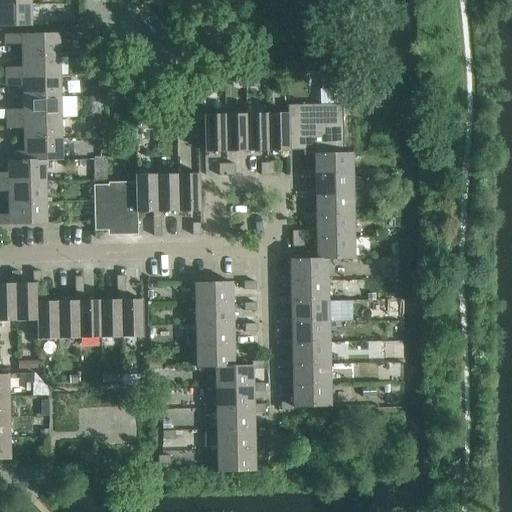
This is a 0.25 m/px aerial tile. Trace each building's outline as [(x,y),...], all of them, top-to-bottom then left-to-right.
[(30,4),(0,4),(0,26),(31,26),(30,4)] [(22,44),(22,55),(59,55),(59,33),(5,34),(5,44),(22,44)] [(5,67),(5,77),(60,76),(59,55),(22,55),(22,67),(5,67)] [(22,86),(23,97),(60,97),(60,76),(5,77),(6,86),(22,86)] [(6,110),(6,119),(61,118),(60,97),(23,97),(23,109),(6,110)] [(100,97),(91,98),(92,117),(100,117),(100,97)] [(312,154),(315,154),(343,153),(343,141),(331,141),(331,104),(288,105),(288,113),(289,150),(312,150),(312,154)] [(247,151),(268,151),(267,113),(246,114),(247,151)] [(268,151),(289,150),(288,113),(267,113),(268,151)] [(205,152),(226,152),(225,114),(204,115),(205,152)] [(226,152),(247,151),(246,114),(225,114),(226,152)] [(23,128),(24,139),(61,138),(61,118),(6,119),(7,128),(23,128)] [(7,151),(7,161),(45,160),(45,161),(61,160),(61,138),(24,139),(24,151),(7,151)] [(303,180),(315,179),(315,176),(352,175),(352,154),(343,153),(315,154),(315,171),(303,172),(303,180)] [(0,172),(0,182),(45,181),(45,161),(45,160),(7,161),(7,172),(0,172)] [(276,163),(268,163),(269,175),(277,175),(276,163)] [(234,164),(226,164),(226,176),(235,176),(234,164)] [(157,212),(161,212),(178,211),(178,174),(157,175),(157,212)] [(178,174),(178,211),(200,211),(199,174),(178,174)] [(136,212),(137,212),(153,212),(157,212),(157,175),(135,175),(135,184),(136,184),(136,212)] [(304,201),(316,201),(315,197),(353,196),(352,175),(315,176),(315,179),(315,193),(303,193),(304,201)] [(0,191),(8,191),(8,203),(46,202),(45,181),(0,182),(0,191)] [(137,234),(137,212),(136,212),(136,184),(135,184),(93,185),(94,231),(117,230),(117,235),(137,234)] [(304,222),(316,221),(316,218),(353,217),(353,196),(315,197),(316,201),(316,213),(304,214),(304,222)] [(46,202),(8,203),(9,214),(0,214),(0,224),(46,224),(46,202)] [(153,212),(153,224),(161,224),(161,212),(157,212),(153,212)] [(316,221),(316,239),(354,238),(353,217),(316,218),(316,221)] [(161,224),(153,224),(153,236),(161,236),(161,224)] [(192,224),(192,236),(200,235),(200,224),(192,224)] [(305,238),(293,238),(293,248),(305,247),(305,238)] [(316,239),(317,259),(317,260),(327,260),(354,260),(354,238),(316,239)] [(278,285),(290,285),(290,281),(327,281),(327,260),(317,260),(317,259),(290,260),(290,277),(278,277),(278,285)] [(16,321),(36,320),(37,320),(37,302),(37,283),(33,283),(20,283),(19,271),(12,272),(12,284),(15,283),(16,321)] [(33,283),(37,283),(41,283),(41,271),(33,271),(33,283)] [(75,277),(75,289),(83,288),(83,276),(75,277)] [(117,288),(125,288),(125,276),(117,276),(117,288)] [(279,306),(291,306),(291,302),(328,302),(327,281),(290,281),(290,285),(290,298),(279,298),(279,306)] [(194,283),(195,305),(232,304),(232,282),(194,283)] [(244,282),(244,290),(256,290),(256,282),(244,282)] [(0,321),(16,321),(15,283),(12,284),(0,283),(0,321)] [(75,289),(75,301),(79,301),(79,338),(100,337),(100,300),(83,300),(83,288),(75,289)] [(121,300),(121,337),(143,336),(142,299),(125,300),(125,288),(117,288),(117,300),(121,300)] [(100,300),(100,337),(121,337),(121,300),(117,300),(100,300)] [(37,320),(36,320),(37,339),(58,338),(58,301),(37,302),(37,320)] [(79,301),(75,301),(58,301),(58,338),(79,338),(79,301)] [(279,327),(291,327),(291,323),(328,323),(328,302),(291,302),(291,306),(291,319),(279,319),(279,327)] [(244,304),(245,312),(257,311),(256,303),(244,304)] [(195,305),(195,326),(233,325),(232,304),(195,305)] [(280,348),(291,348),(291,344),(329,344),(328,323),(291,323),(291,327),(291,340),(280,340),(280,348)] [(245,324),(245,333),(257,332),(257,324),(245,324)] [(195,326),(196,347),(233,346),(233,325),(195,326)] [(280,369),(292,369),(292,365),(329,365),(329,344),(291,344),(291,348),(292,361),(280,361),(280,369)] [(196,368),(215,367),(234,367),(233,366),(233,346),(196,347),(196,368)] [(148,360),(148,368),(157,368),(157,360),(148,360)] [(215,367),(215,388),(253,387),(253,384),(252,370),(264,369),(264,361),(252,362),(252,366),(233,366),(234,367),(215,367)] [(281,390),(292,390),(292,386),(330,386),(329,365),(292,365),(292,369),(292,382),(280,382),(281,390)] [(34,373),(33,373),(33,396),(48,395),(48,389),(34,373)] [(0,395),(8,396),(8,374),(0,374),(0,395)] [(215,388),(216,409),(253,408),(253,405),(253,392),(264,392),(264,384),(253,384),(253,387),(215,388)] [(292,386),(292,390),(293,403),(281,403),(281,411),(293,411),(293,408),(330,407),(330,386),(292,386)] [(376,388),(364,388),(365,397),(377,396),(376,388)] [(0,416),(9,417),(8,396),(0,395),(0,416)] [(216,409),(216,430),(254,429),(253,413),(265,413),(265,405),(253,405),(253,408),(216,409)] [(0,437),(9,438),(9,417),(0,416),(0,437)] [(170,420),(162,420),(162,430),(171,430),(170,420)] [(49,429),(40,429),(40,437),(49,437),(49,429)] [(216,430),(217,451),(254,450),(254,429),(216,430)] [(162,430),(163,439),(171,438),(171,430),(162,430)] [(0,437),(0,459),(10,459),(9,438),(0,437)] [(254,450),(217,451),(217,472),(254,472),(254,450)] [(158,455),(158,463),(167,463),(167,455),(158,455)]
